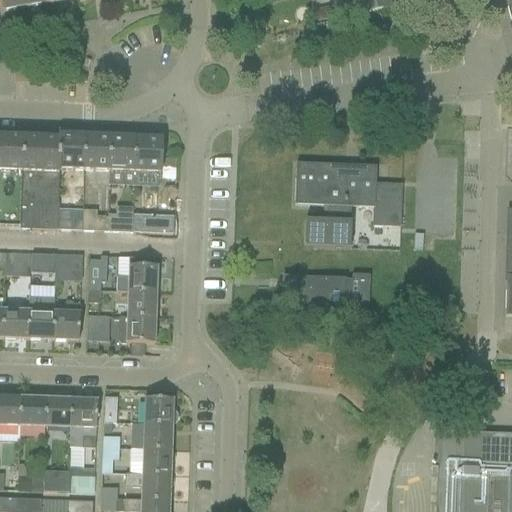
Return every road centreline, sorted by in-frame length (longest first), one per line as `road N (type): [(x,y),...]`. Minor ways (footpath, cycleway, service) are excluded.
road 1 (unclassified): [(487,304),(483,83),(468,78),(196,120)]
road 2 (residential): [(191,352),(196,120)]
road 3 (residential): [(0,374),(155,380),(178,372),(191,352)]
road 4 (residential): [(173,87),(138,108),(91,117),(0,112)]
road 5 (residential): [(212,511),(226,467),(228,393),(191,352)]
